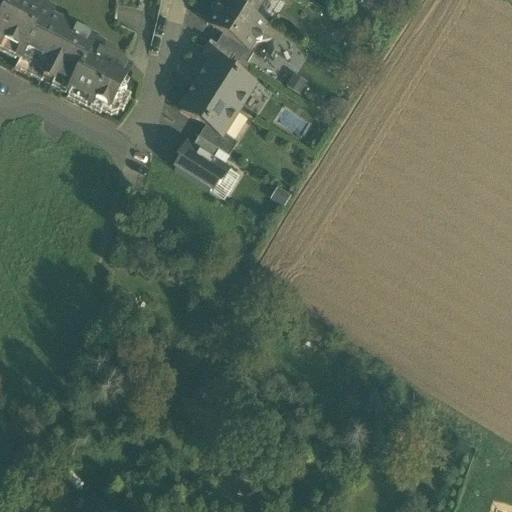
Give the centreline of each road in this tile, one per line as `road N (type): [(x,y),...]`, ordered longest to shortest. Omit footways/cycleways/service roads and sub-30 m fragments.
road 1 (track): [(134,154),(45,511)]
road 2 (residential): [(176,0),(134,154),(35,103),(1,111)]
